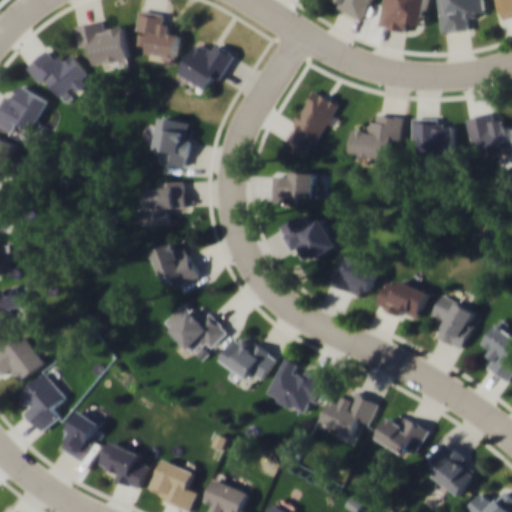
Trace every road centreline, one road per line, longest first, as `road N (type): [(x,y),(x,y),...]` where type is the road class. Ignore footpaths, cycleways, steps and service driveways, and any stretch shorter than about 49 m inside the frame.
road 1 (residential): [(301,34),(237,164),(236,225),(255,276),(305,319),(435,383),(511,435)]
road 2 (residential): [(44,0),(301,34),(380,69),(455,78),(511,62)]
